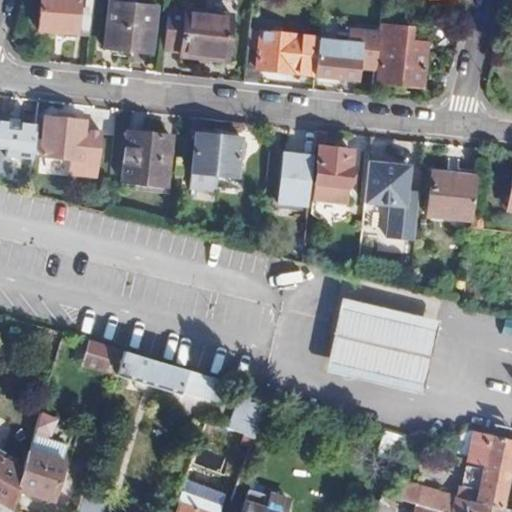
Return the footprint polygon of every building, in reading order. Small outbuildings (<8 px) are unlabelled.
[(65,32),(76,33),(79,10),(85,11),(85,0),(43,0),(41,33),(64,35),(65,32)] [(76,37),(91,38),(94,0),(85,0),(85,11),(79,10),(76,33),(76,37)] [(156,9),(109,5),(105,49),(151,54),(156,9)] [(169,9),(164,50),(185,52),(183,58),(229,62),(235,17),(198,13),(169,9)] [(381,28),(379,49),(381,49),(378,84),(423,89),(427,55),(423,54),(423,45),(411,44),(412,31),(381,28)] [(511,31),(504,29),(502,38),(511,39),(511,31)] [(250,51),(246,85),(259,87),(261,72),(315,78),(318,43),(319,40),(261,32),(259,51),(250,51)] [(318,43),(315,78),(356,82),(360,47),(318,43)] [(32,117),(3,114),(0,139),(0,150),(27,153),(32,117)] [(46,118),(43,144),(42,158),(74,161),(72,176),(98,179),(102,135),(83,132),(84,123),(46,118)] [(329,134),(317,133),(316,148),(321,149),(316,184),(351,188),(353,170),(351,169),(353,154),(328,150),(329,134)] [(243,141),(196,135),(190,191),(218,194),(220,177),(238,179),(243,141)] [(172,140),(129,136),(123,184),(167,188),(172,140)] [(43,144),(35,143),(33,157),(42,158),(43,144)] [(281,203),(309,207),(315,158),(285,155),(281,203)] [(387,239),(415,242),(420,195),(407,193),(410,168),(369,164),(365,205),(390,208),(387,239)] [(475,215),(479,179),(434,174),(429,218),(473,225),(475,215)] [(351,188),(316,184),(314,202),(349,205),(351,188)] [(473,231),(485,232),(487,217),(475,215),(473,225),(473,231)] [(179,220),(178,234),(209,241),(212,230),(179,220)] [(343,303),(325,375),(421,399),(430,364),(440,327),(343,303)] [(126,352),(91,342),(84,368),(118,378),(126,352)] [(126,352),(118,378),(181,396),(183,390),(212,399),(218,380),(126,352)] [(260,392),(251,390),(235,432),(257,440),(273,396),(260,392)] [(468,457),(474,430),(466,427),(447,448),(446,452),(468,457)] [(510,476),(511,467),(511,440),(474,430),(468,457),(467,464),(484,468),(479,492),(476,504),(503,511),(510,476)] [(61,445),(34,439),(32,448),(24,474),(19,493),(54,503),(65,465),(57,462),(61,445)] [(0,504),(12,511),(13,511),(19,493),(24,474),(0,459),(0,504)] [(462,488),(479,492),(484,468),(467,464),(462,488)] [(394,492),(393,498),(437,511),(453,511),(456,500),(403,484),(400,494),(394,492)] [(511,511),(503,511),(476,504),(479,492),(462,488),(459,488),(456,500),(453,511),(437,511),(393,498),(386,495),(364,511),(511,511)] [(280,502),(254,491),(245,511),(291,511),(294,505),(282,500),(280,502)] [(85,493),(79,511),(107,511),(111,500),(85,493)]
